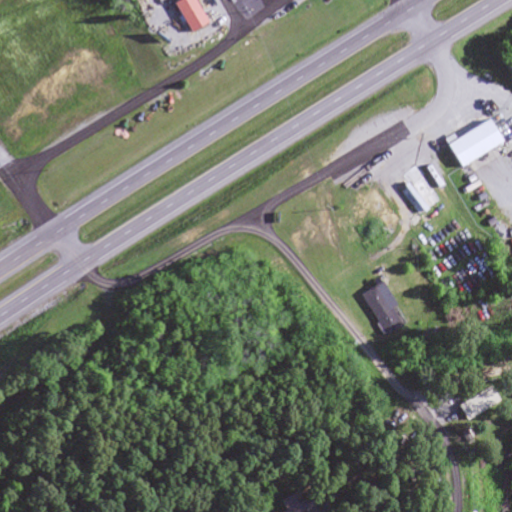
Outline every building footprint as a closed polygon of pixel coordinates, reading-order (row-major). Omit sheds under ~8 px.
[(192,32),(174,3),(178,0),(194,0),(208,22),(192,32)] [(448,143),(488,118),(502,140),(462,166),(448,143)] [(442,202),(423,174),(410,182),(413,186),(403,193),(419,218),(442,202)] [(387,338),(409,326),(384,284),(363,296),(387,338)] [(468,422),(501,403),(498,397),(465,416),(468,422)] [(284,511),(311,511),(323,507),(318,497),(284,511)]
